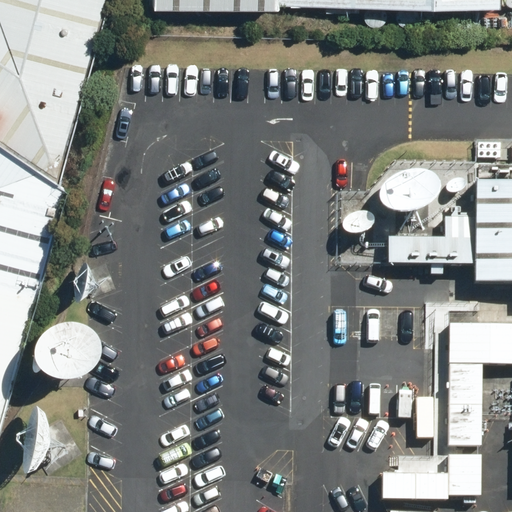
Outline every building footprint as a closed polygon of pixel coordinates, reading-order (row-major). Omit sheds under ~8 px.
[(0,0),(0,137),(62,178),(107,0),(0,0)] [(0,431),(68,183),(62,178),(0,137),(0,431)] [(511,176),(473,176),(471,284),(511,284),(511,176)] [(437,397),(417,397),(416,417),(416,437),(436,437),(437,397)] [(334,415),(333,436),(397,437),(416,437),(416,417),(334,415)] [(416,437),(397,437),(397,454),(436,454),(436,437),(416,437)] [(372,511),(373,448),(332,447),(331,511),(372,511)] [(451,477),(389,474),(388,496),(449,498),(449,492),(481,493),(482,458),(452,457),(451,477)]
